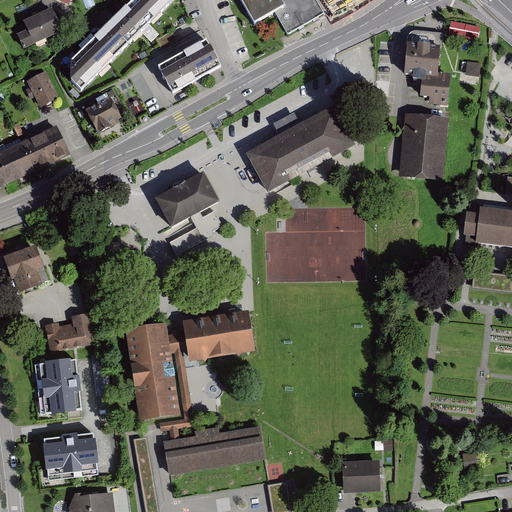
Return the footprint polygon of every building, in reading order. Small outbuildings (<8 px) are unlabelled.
[(173,0),(135,0),(72,63),(72,83),(81,93),(173,0)] [(239,0),(254,25),(275,14),(288,36),(324,15),(315,0),(239,0)] [(28,31),(17,36),(24,50),(63,33),(52,9),(24,22),(28,31)] [(158,42),(164,53),(178,45),(172,34),(158,42)] [(441,47),(408,44),(405,75),(413,76),(413,81),(422,81),(420,98),(430,99),(429,106),(448,108),(451,75),(439,74),(441,47)] [(219,70),(205,45),(159,71),(172,96),(219,70)] [(482,65),(468,62),(466,76),(480,78),(482,65)] [(46,73),(27,82),(41,109),(60,100),(46,73)] [(113,102),(88,115),(99,135),(120,124),(119,122),(122,120),(113,102)] [(262,147),(246,155),(268,195),(356,147),(335,107),(316,118),(314,115),(261,144),(262,147)] [(450,120),(405,116),(400,178),(444,182),(450,120)] [(289,117),(275,122),(279,131),(292,126),(289,117)] [(22,123),(14,127),(19,137),(27,133),(22,123)] [(0,189),(71,156),(57,126),(0,153),(0,189)] [(220,203),(204,174),(156,200),(172,230),(191,219),(197,230),(204,226),(208,235),(213,232),(223,227),(215,213),(203,219),(201,214),(220,203)] [(470,215),(467,215),(465,236),(467,236),(466,246),(477,247),(478,243),(511,247),(511,213),(482,210),(482,206),(471,205),(470,215)] [(204,226),(197,230),(170,243),(177,257),(215,237),(213,232),(208,235),(204,226)] [(37,247),(3,259),(11,279),(6,281),(12,296),(19,293),(20,295),(43,287),(42,285),(50,282),(37,247)] [(511,276),(474,272),(472,289),(511,294),(511,276)] [(249,312),(183,323),(185,333),(188,352),(189,363),(203,361),(206,363),(208,360),(237,356),(240,358),(242,355),(255,353),(249,312)] [(60,324),(45,327),(50,354),(96,344),(90,315),(72,319),(73,325),(61,328),(60,324)] [(140,423),(181,417),(171,355),(168,336),(167,325),(126,331),(140,423)] [(172,335),(168,336),(171,355),(175,354),(185,421),(161,424),(162,432),(170,430),(172,443),(180,441),(179,430),(195,427),(184,353),(188,352),(185,333),(180,334),(179,331),(171,332),(172,335)] [(107,355),(92,357),(97,397),(112,395),(107,355)] [(83,412),(77,362),(35,366),(41,416),(83,412)] [(267,461),(261,427),(220,435),(219,429),(195,433),(196,439),(180,441),(172,443),(165,444),(170,478),(267,461)] [(95,435),(44,441),(49,482),(99,476),(95,435)] [(164,444),(152,446),(162,511),(185,511),(184,504),(174,505),(164,444)] [(463,455),(464,468),(481,467),(480,453),(463,455)] [(380,462),(343,464),(344,495),(381,493),(380,462)] [(291,511),(287,483),(268,486),(272,511),(291,511)] [(90,494),(75,495),(68,511),(69,511),(115,511),(113,494),(90,497),(90,494)] [(142,511),(153,511),(152,502),(141,503),(142,511)]
